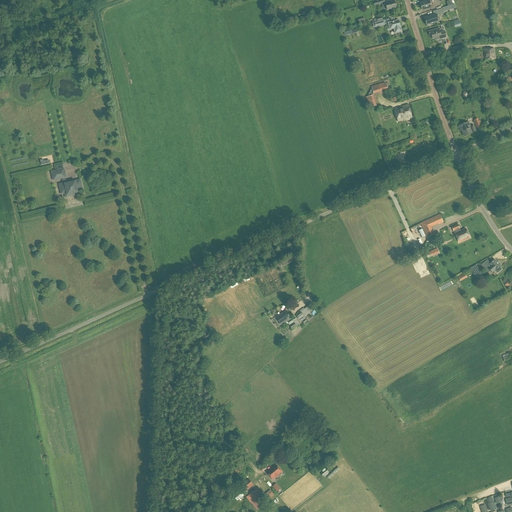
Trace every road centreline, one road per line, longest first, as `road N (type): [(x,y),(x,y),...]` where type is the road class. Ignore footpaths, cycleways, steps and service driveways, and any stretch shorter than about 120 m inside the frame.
road 1 (unclassified): [(0,362),(456,154)]
road 2 (tertiary): [(456,154),(406,0)]
